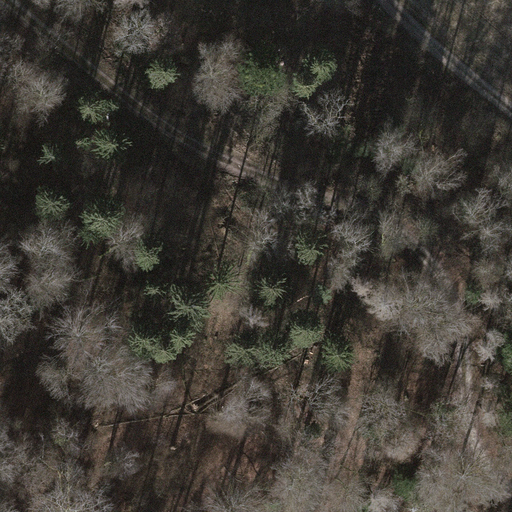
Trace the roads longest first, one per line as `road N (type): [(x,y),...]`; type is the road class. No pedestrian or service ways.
road 1 (track): [(511,479),(487,456),(465,397),(469,315),(442,265),(376,215),(189,148),(24,0)]
road 2 (track): [(189,148),(352,325),(360,371),(299,511)]
road 3 (track): [(511,112),(391,0)]
